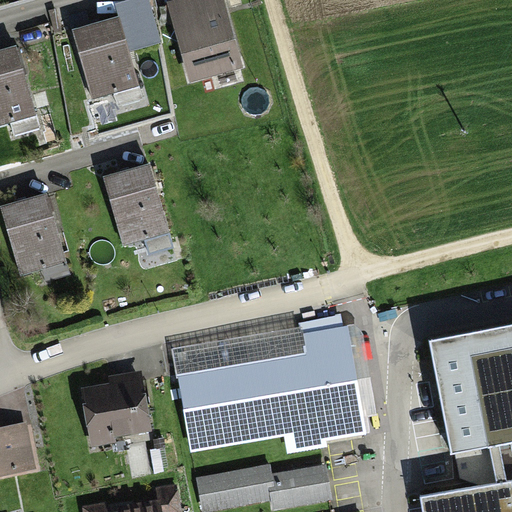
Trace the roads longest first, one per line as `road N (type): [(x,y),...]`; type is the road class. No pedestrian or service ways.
road 1 (residential): [(5,374),(356,276)]
road 2 (track): [(356,276),(272,0)]
road 3 (track): [(356,276),(511,241)]
